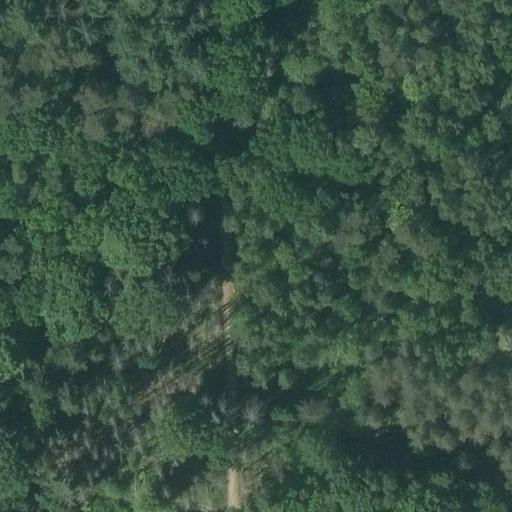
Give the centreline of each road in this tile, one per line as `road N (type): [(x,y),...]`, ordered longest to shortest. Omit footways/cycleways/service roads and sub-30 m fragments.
road 1 (track): [(233,499),(221,0)]
road 2 (track): [(0,466),(233,499)]
